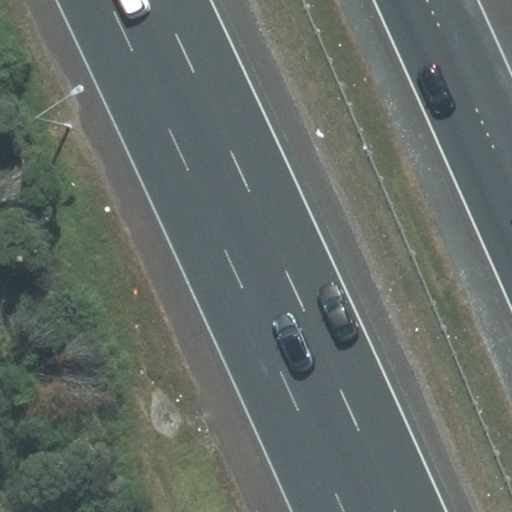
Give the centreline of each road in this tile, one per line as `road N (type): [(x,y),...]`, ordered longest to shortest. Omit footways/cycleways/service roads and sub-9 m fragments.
road 1 (motorway): [(392,511),(158,0)]
road 2 (motorway): [(422,0),(511,189)]
